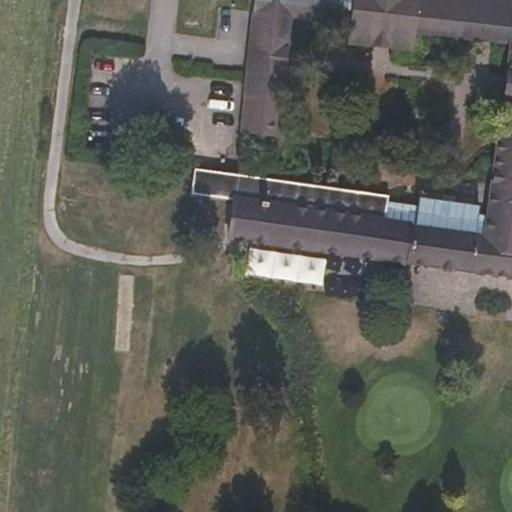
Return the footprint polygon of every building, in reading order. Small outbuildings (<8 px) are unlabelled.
[(511,10),(423,2),(422,0),(260,0),(257,39),(298,43),(299,15),(354,20),(353,38),(415,44),(416,28),(511,39),(509,66),(511,66),(511,10)] [(511,0),(422,0),(423,2),(511,10),(511,0)] [(292,79),(298,43),(257,39),(252,75),(283,79),(292,79)] [(511,66),(509,66),(503,99),(511,100),(511,66)] [(278,137),(283,79),(252,75),(245,135),(278,137)] [(195,169),(190,187),(190,195),(234,200),(231,235),(511,277),(511,100),(503,99),(486,219),(476,218),(475,207),(419,198),(415,207),(389,204),(389,195),(195,169)] [(248,247),(245,275),(323,283),(326,255),(248,247)]
